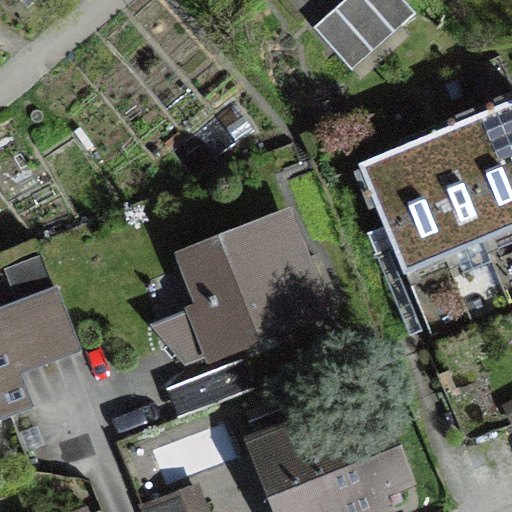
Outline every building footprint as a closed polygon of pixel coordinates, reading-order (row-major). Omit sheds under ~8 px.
[(421,23),(400,0),(346,0),(313,30),(357,80),(421,23)] [(511,101),(476,118),(511,205),(511,101)] [(438,134),(483,243),(511,230),(511,205),(476,118),(438,134)] [(401,149),(446,258),(483,243),(438,134),(401,149)] [(446,258),(401,149),(360,165),(405,275),(446,258)] [(188,315),(173,320),(140,336),(174,374),(192,368),(195,377),(326,327),(284,215),(166,260),(188,315)] [(49,297),(0,315),(0,355),(10,383),(72,360),(49,297)] [(0,425),(23,418),(10,383),(0,355),(0,425)] [(365,404),(253,444),(276,511),(403,511),(404,511),(365,404)] [(197,511),(189,491),(135,511),(197,511)]
